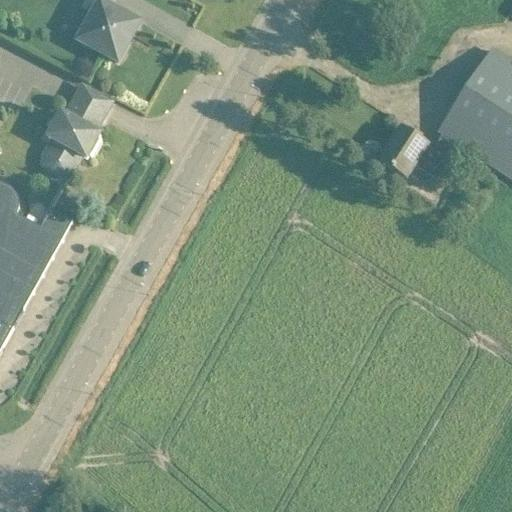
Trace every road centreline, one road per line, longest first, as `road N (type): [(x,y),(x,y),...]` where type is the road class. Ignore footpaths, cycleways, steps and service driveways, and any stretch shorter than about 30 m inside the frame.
road 1 (tertiary): [(13,493),(288,0)]
road 2 (unknown): [(243,80),(118,0)]
